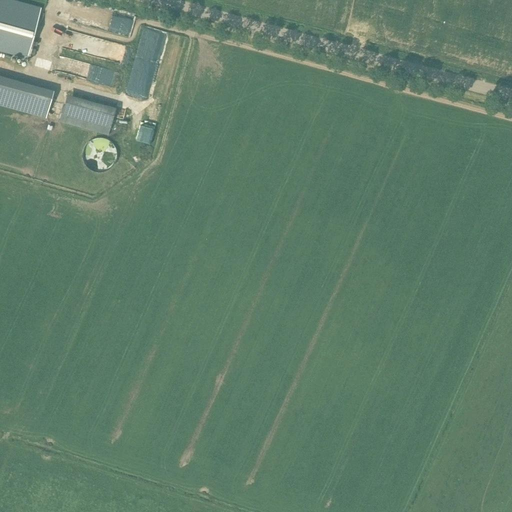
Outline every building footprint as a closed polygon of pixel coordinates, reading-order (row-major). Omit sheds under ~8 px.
[(41,8),(11,0),(0,0),(0,49),(27,57),(41,8)] [(105,29),(128,36),(132,22),(110,15),(105,29)] [(128,63),(130,51),(119,48),(116,61),(128,63)] [(0,104),(46,117),(48,108),(51,96),(52,96),(0,81),(0,104)] [(65,93),(58,122),(108,134),(115,106),(65,93)] [(85,138),(84,163),(111,164),(112,139),(85,138)]
